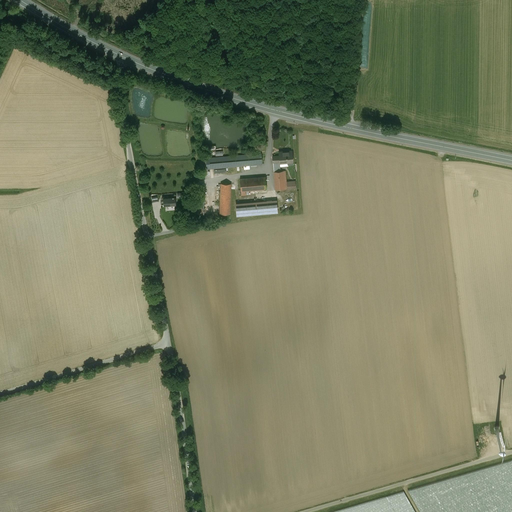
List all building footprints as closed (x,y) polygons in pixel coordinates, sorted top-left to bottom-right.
[(294,162),(293,150),(278,151),(279,155),(273,156),(275,190),(294,189),(294,180),(286,180),(286,170),(281,170),(280,164),(294,162)] [(263,165),(262,153),(206,158),(207,169),(263,165)] [(267,189),(266,176),(240,179),(241,192),(267,189)] [(230,214),(231,184),(220,184),(219,214),(230,214)] [(285,193),(285,202),(295,202),(294,193),(285,193)] [(177,203),(176,195),(164,197),(165,205),(177,203)] [(278,212),(277,199),(235,203),(236,216),(278,212)]
